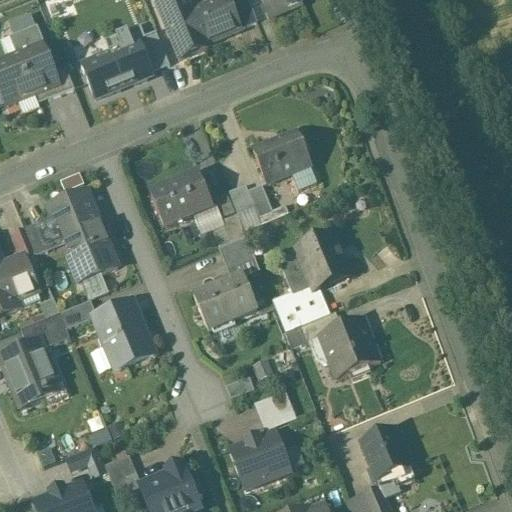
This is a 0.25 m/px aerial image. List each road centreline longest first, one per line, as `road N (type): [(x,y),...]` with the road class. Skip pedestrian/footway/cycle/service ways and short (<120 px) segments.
road 1 (residential): [(511,487),(348,43),(98,144)]
road 2 (residential): [(98,144),(201,397)]
